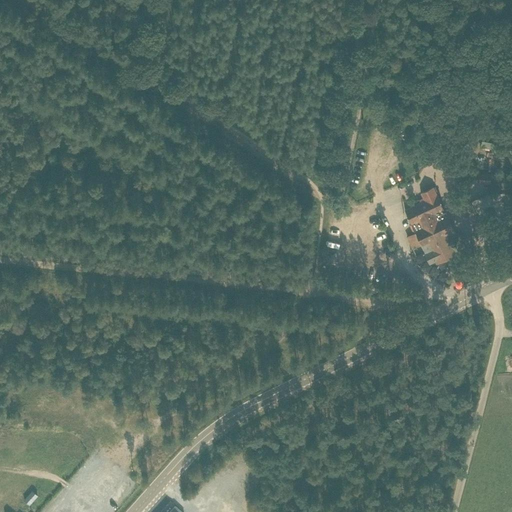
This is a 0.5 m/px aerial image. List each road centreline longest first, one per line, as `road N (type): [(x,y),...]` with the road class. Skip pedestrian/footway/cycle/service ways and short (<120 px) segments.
road 1 (track): [(0,260),(453,304)]
road 2 (secondary): [(133,511),(181,457),(239,411),(492,286)]
road 3 (track): [(300,292),(273,344),(226,366),(185,407),(164,416),(119,471)]
road 4 (unclassified): [(452,511),(496,339),(492,286)]
road 5 (track): [(155,90),(319,198)]
road 6 (track): [(319,198),(338,205),(372,35)]
road 7 (track): [(27,0),(155,90)]
